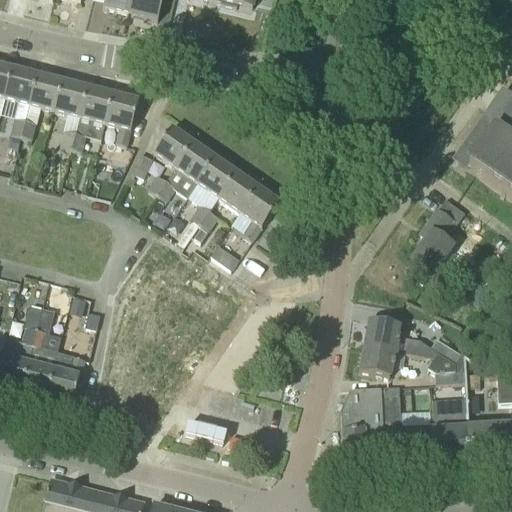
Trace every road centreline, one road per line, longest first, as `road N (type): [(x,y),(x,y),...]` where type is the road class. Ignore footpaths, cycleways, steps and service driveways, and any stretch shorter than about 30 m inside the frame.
road 1 (residential): [(275,511),(315,414),(338,289),(330,74)]
road 2 (residential): [(330,74),(194,70),(0,32)]
road 3 (residential): [(275,511),(0,443)]
road 4 (residential): [(488,29),(401,61),(330,74)]
